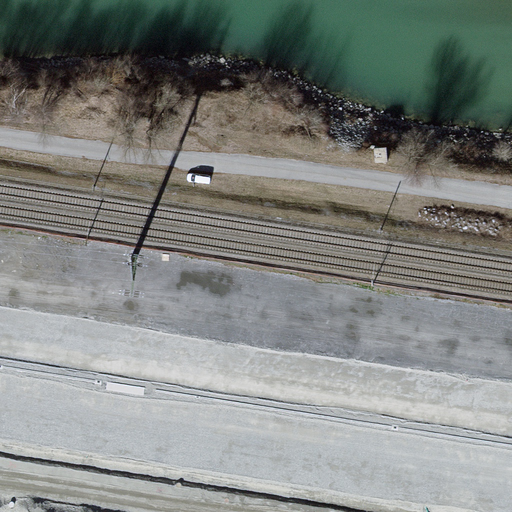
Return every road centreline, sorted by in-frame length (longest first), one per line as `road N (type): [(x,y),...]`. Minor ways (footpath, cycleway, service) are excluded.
road 1 (motorway): [(0,400),(511,481)]
road 2 (motorway): [(511,403),(0,326)]
